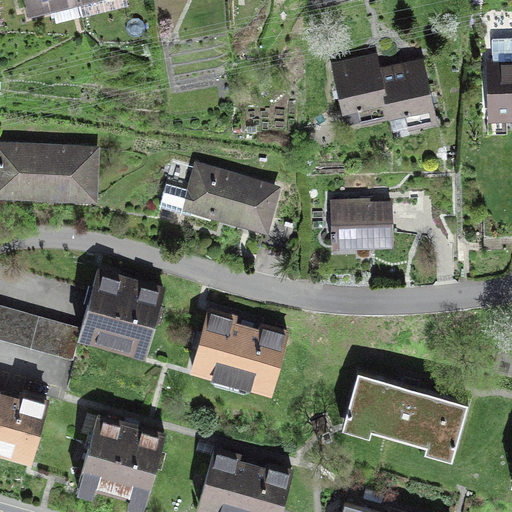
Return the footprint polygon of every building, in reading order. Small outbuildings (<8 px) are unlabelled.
[(80,11),(77,0),(25,0),(29,13),(49,8),(51,18),(80,11)] [(77,0),(80,11),(107,4),(105,0),(77,0)] [(511,119),(511,34),(489,36),(492,120),(511,119)] [(379,65),(378,52),(332,62),(344,113),(389,103),(379,65)] [(423,54),(379,65),(389,103),(393,120),(437,109),(423,54)] [(0,195),(97,199),(99,146),(0,141),(0,195)] [(268,229),(280,183),(195,162),(183,207),(268,229)] [(395,248),(394,199),(332,200),(333,249),(395,248)] [(146,354),(167,285),(100,266),(82,327),(80,335),(146,354)] [(0,336),(17,341),(25,312),(0,305),(0,336)] [(289,328),(213,305),(194,369),(270,392),(289,328)] [(45,349),(53,319),(25,312),(17,341),(45,349)] [(53,319),(45,349),(74,356),(80,335),(82,327),(53,319)] [(457,402),(350,372),(335,426),(359,433),(361,426),(419,442),(416,451),(441,458),(457,402)] [(0,453),(31,463),(50,400),(0,385),(0,453)] [(144,510),(167,435),(99,414),(77,489),(144,510)] [(286,469),(209,446),(190,508),(203,511),(272,511),(275,505),(286,469)] [(371,511),(338,502),(334,511),(371,511)]
